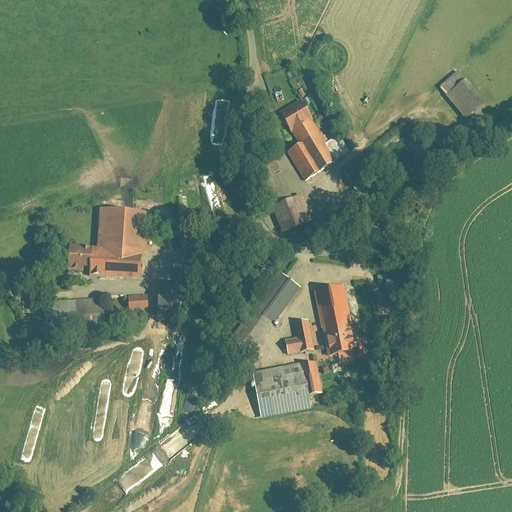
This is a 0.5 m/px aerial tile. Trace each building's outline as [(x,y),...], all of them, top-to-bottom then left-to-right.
[(457,73),(438,88),(463,119),(482,103),(457,73)] [(300,105),(278,118),(296,148),(286,154),(302,180),(347,153),(337,136),(324,144),(300,105)] [(355,142),(349,132),(341,137),(347,147),(355,142)] [(278,158),(264,163),(278,202),(292,197),(278,158)] [(273,205),(283,234),(309,225),(300,197),(273,205)] [(145,214),(96,211),(93,249),(64,247),(63,271),(91,273),(91,276),(141,279),(145,214)] [(232,338),(251,353),(298,290),(279,275),(232,338)] [(154,285),(153,319),(186,320),(187,287),(154,285)] [(342,355),(344,362),(365,358),(362,342),(350,344),(340,290),(312,295),(324,358),(342,355)] [(124,300),(125,314),(145,313),(144,299),(124,300)] [(41,303),(42,322),(71,321),(70,301),(41,303)] [(71,322),(72,340),(100,337),(99,319),(71,322)] [(284,356),(312,351),(307,323),(291,325),(294,340),(282,342),(284,356)] [(412,354),(409,380),(439,383),(442,357),(412,354)] [(249,375),(256,418),(309,410),(307,397),(319,395),(314,364),(249,375)] [(147,370),(140,405),(153,408),(160,373),(147,370)]
